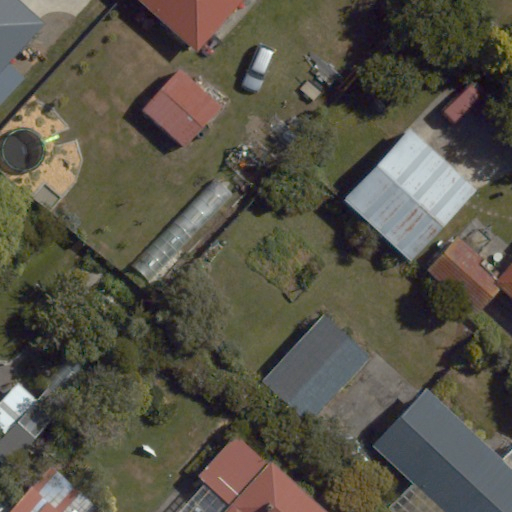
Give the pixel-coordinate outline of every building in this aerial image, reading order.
[(63,0),(181,104),(229,49),(173,0),(63,0)] [(497,235),(413,162),(322,264),(406,338),(497,235)] [(511,325),(491,348),(511,368),(511,325)] [(358,424),(302,375),(245,440),(301,489),(358,424)] [(483,511),(409,458),(364,500),(374,511),(483,511)]
